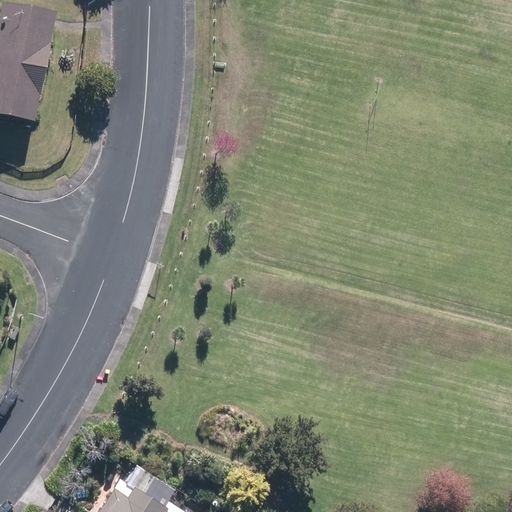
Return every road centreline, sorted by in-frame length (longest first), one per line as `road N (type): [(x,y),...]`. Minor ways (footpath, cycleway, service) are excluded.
road 1 (residential): [(152,0),(139,143),(114,256)]
road 2 (residential): [(114,256),(34,424),(0,465)]
road 3 (residential): [(0,212),(114,256)]
